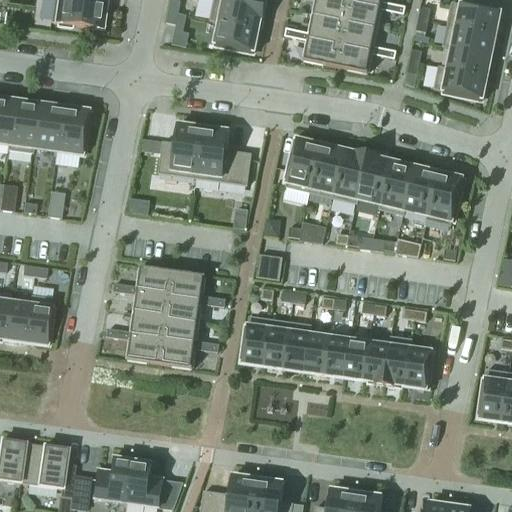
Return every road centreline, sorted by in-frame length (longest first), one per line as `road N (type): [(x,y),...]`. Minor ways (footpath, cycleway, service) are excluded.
road 1 (residential): [(60,437),(436,489)]
road 2 (residential): [(137,84),(380,118),(504,158)]
road 3 (residential): [(60,437),(137,84)]
road 4 (residential): [(504,158),(436,489)]
road 5 (residential): [(0,63),(137,84)]
